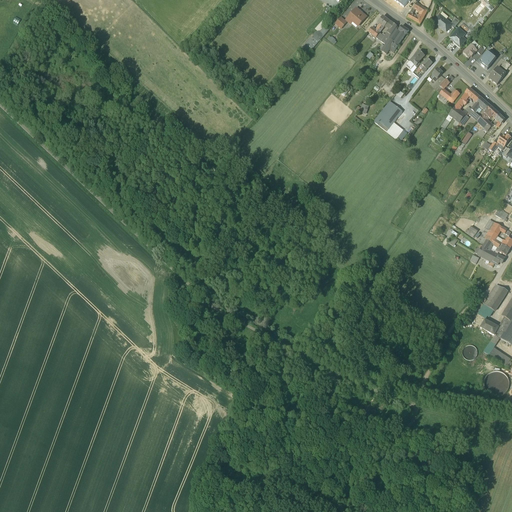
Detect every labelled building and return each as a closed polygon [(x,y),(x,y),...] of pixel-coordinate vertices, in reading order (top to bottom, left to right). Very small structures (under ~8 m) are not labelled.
[(427,11),(420,7),(418,11),(421,12),(425,15),(427,11)] [(361,14),(356,9),(346,20),(351,24),(354,21),(359,26),(366,18),(362,14),(361,14)] [(416,18),(414,17),(412,20),(420,25),(425,15),(421,12),(418,18),(417,17),(416,18)] [(451,25),(440,16),(434,23),(446,32),(451,27),(452,25),(451,25)] [(389,22),(383,17),(378,23),(380,25),(376,31),(379,34),(384,28),(386,26),(389,22)] [(346,23),(340,18),(335,24),(341,29),(346,23)] [(455,19),(451,25),(452,25),(451,27),(454,29),(459,22),(455,19)] [(389,29),(384,37),(388,40),(396,27),(397,27),(392,24),(389,29)] [(409,31),(401,26),(399,29),(398,31),(401,33),(396,40),(400,43),(406,34),(406,35),(409,31)] [(386,43),(381,51),(386,55),(388,52),(392,47),(391,47),(394,42),(395,43),(396,40),(401,33),(398,31),(399,29),(396,27),(386,43)] [(376,31),(372,28),(368,32),(376,38),(380,34),(376,31)] [(458,29),(450,39),(460,48),(466,41),(462,38),(465,35),(458,29)] [(319,33),(316,33),(314,36),(314,39),(320,41),(322,38),(322,35),(319,33)] [(311,39),(303,49),(309,54),(320,41),(314,39),(311,39)] [(395,43),(394,42),(391,47),(392,47),(388,52),(392,55),(395,50),(396,50),(399,45),(395,43)] [(480,47),(474,43),(471,46),(475,50),(477,52),(480,55),(484,51),(482,50),(480,47)] [(475,50),(471,46),(467,50),(463,54),(468,59),(470,57),(471,58),(474,54),(477,52),(475,50)] [(419,52),(409,62),(410,62),(406,67),(410,71),(414,66),(417,69),(420,64),(418,62),(424,56),(419,52)] [(481,65),(487,70),(496,59),(487,52),(480,62),(482,63),(481,65)] [(427,59),(421,65),(424,67),(421,70),(423,73),(432,64),(427,59)] [(510,66),(505,62),(501,67),(506,71),(510,66)] [(506,75),(498,68),(489,79),(497,86),(506,75)] [(442,74),(437,69),(432,75),(429,78),(431,80),(434,77),(437,80),(442,74)] [(446,80),(439,87),(443,90),(449,83),(446,80)] [(351,92),(348,89),(342,96),(345,99),(351,92)] [(469,89),(465,94),(460,101),(464,104),(469,98),(476,103),(480,98),(478,96),(469,89)] [(446,92),(442,96),(447,100),(452,104),(456,98),(452,95),(451,96),(446,92)] [(442,96),(440,94),(437,97),(444,104),(447,100),(442,96)] [(471,110),(474,113),(478,108),(480,109),(481,108),(483,109),(485,112),(490,107),(487,104),(480,98),(476,103),(471,110)] [(460,101),(449,116),(453,119),(459,111),(465,104),(464,104),(460,101)] [(390,103),(374,123),(387,133),(389,131),(378,122),(391,104),(390,103)] [(391,104),(378,122),(389,131),(394,124),(402,113),(397,109),(398,109),(397,108),(391,104)] [(485,112),(484,113),(482,116),(487,121),(489,119),(490,120),(492,117),(494,120),(499,115),(490,107),(485,112)] [(474,113),(471,110),(468,114),(477,121),(480,118),(474,113)] [(462,114),(459,111),(453,119),(460,124),(465,116),(462,114)] [(505,121),(499,115),(494,120),(497,122),(498,122),(501,125),(505,121)] [(449,116),(441,127),(445,130),(453,119),(449,116)] [(477,121),(477,122),(487,132),(493,126),(490,124),(487,121),(482,116),(480,118),(477,121)] [(389,131),(387,133),(396,140),(403,132),(394,124),(389,131)] [(505,138),(502,136),(497,144),(499,145),(504,149),(511,139),(507,136),(505,138)] [(496,145),(494,143),(491,147),(488,150),(493,153),(497,148),(499,145),(497,144),(496,145)] [(508,215),(499,210),(495,216),(504,221),(506,219),(508,215)] [(502,229),(493,223),(488,231),(491,233),(489,236),(495,240),(500,232),(502,229)] [(486,230),(478,243),(483,246),(487,241),(489,236),(491,233),(488,231),(486,230)] [(458,242),(453,238),(448,244),(453,248),(458,242)] [(511,241),(507,239),(505,243),(504,242),(502,245),(510,250),(511,245),(511,241)] [(495,241),(493,240),(491,243),(492,244),(491,245),(493,246),(498,249),(500,245),(495,241)] [(491,243),(487,241),(483,246),(482,248),(487,251),(489,252),(491,249),(493,246),(491,245),(492,244),(491,243)] [(499,252),(499,253),(502,255),(502,254),(506,256),(510,250),(503,246),(499,252)] [(487,251),(482,248),(481,250),(478,255),(483,258),(487,251)] [(504,260),(490,252),(486,260),(497,266),(499,263),(502,264),(504,260)] [(479,259),(473,256),(470,262),(476,265),(479,259)] [(507,292),(496,286),(483,305),(493,311),(494,312),(507,292)] [(511,299),(502,316),(504,318),(510,322),(511,319),(511,299)] [(493,311),(483,305),(478,314),(480,315),(480,316),(482,317),(486,320),(487,317),(489,318),(493,311)] [(504,318),(498,328),(499,328),(494,336),(500,339),(510,322),(504,318)] [(511,319),(510,322),(500,339),(511,346),(511,319)] [(498,328),(485,321),(480,329),(494,336),(499,328),(498,328)] [(500,339),(494,336),(490,343),(495,346),(500,339)] [(490,343),(483,352),(486,354),(488,355),(489,356),(505,367),(511,360),(494,349),(495,346),(490,343)] [(477,356),(477,354),(476,351),(475,348),(472,347),(470,346),(467,347),(464,348),(463,351),(462,354),(463,357),(464,359),(467,361),(470,361),(473,361),(475,359),(477,356)] [(508,390),(509,385),(508,380),(505,376),(501,373),(496,372),(491,373),(487,376),(485,380),(484,385),(485,390),(487,394),(492,397),(496,398),(501,397),(505,394),(508,390)]
